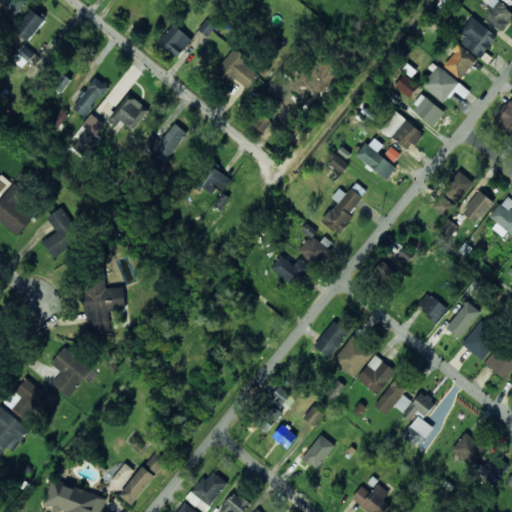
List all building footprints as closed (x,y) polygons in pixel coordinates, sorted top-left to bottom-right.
[(2,0),(10,15),(30,6),(26,0),(2,0)] [(511,18),(511,11),(497,0),(484,0),(492,6),(483,18),(502,32),(511,18)] [(30,41),(45,18),(30,9),(15,32),(30,41)] [(466,37),(461,42),(480,58),(498,37),(473,17),(460,32),(466,37)] [(217,27),(208,19),(198,29),(207,37),(217,27)] [(193,40),(175,24),(159,41),(177,58),(193,40)] [(35,52),(22,45),(13,61),(26,68),(35,52)] [(477,60),(460,45),(443,64),(460,79),(477,60)] [(247,89),(261,74),(235,49),(214,71),(229,84),(235,78),(247,89)] [(422,88),(445,102),(459,80),(436,66),(422,88)] [(61,93),(72,81),(62,72),(51,85),(61,93)] [(410,98),(419,86),(404,74),(395,86),(410,98)] [(85,117),(109,87),(96,77),(73,108),(85,117)] [(464,98),(470,91),(460,84),(454,91),(464,98)] [(121,121),(133,131),(150,110),(129,94),(108,120),(117,126),(121,121)] [(445,114),(423,94),(412,106),(433,126),(445,114)] [(511,131),(511,100),(494,119),(510,134),(511,131)] [(423,134),(396,111),(381,129),(409,152),(423,134)] [(53,123),(58,126),(66,115),(61,112),(53,123)] [(71,147),(85,155),(104,123),(91,114),(71,147)] [(264,133),(272,121),(261,115),(254,126),(264,133)] [(161,142),(153,135),(144,146),(166,162),(188,132),(175,123),(161,142)] [(387,180),(397,167),(366,143),(356,155),(387,180)] [(328,165),(343,174),(349,163),(334,155),(328,165)] [(223,191),(231,180),(210,164),(193,186),(201,192),(204,188),(212,194),(217,186),(223,191)] [(443,191),(458,203),(474,183),(460,171),(443,191)] [(0,194),(10,181),(2,175),(0,177),(0,194)] [(0,201),(0,221),(19,235),(38,210),(10,188),(0,201)] [(349,214),(363,198),(351,188),(347,194),(340,188),(332,197),(338,202),(323,220),(340,234),(354,218),(349,214)] [(463,213),(478,224),(494,201),(479,190),(463,213)] [(511,208),(511,199),(507,195),(490,218),(511,233),(511,208)] [(446,218),(455,207),(446,198),(436,210),(446,218)] [(43,241),(53,256),(82,239),(63,207),(48,217),(57,232),(43,241)] [(450,237),(458,227),(449,219),(440,229),(450,237)] [(398,256),(409,264),(416,254),(405,246),(398,256)] [(294,265),(281,255),(271,268),(295,286),(310,267),(299,259),(294,265)] [(388,280),(395,269),(381,261),(375,272),(388,280)] [(124,287),(107,288),(106,279),(83,281),(88,333),(111,331),(109,311),(126,309),(124,287)] [(448,310),(428,293),(417,305),(437,323),(448,310)] [(461,338),(481,312),(467,301),(447,328),(461,338)] [(482,360),(502,337),(482,320),(462,344),(482,360)] [(314,345),(329,358),(349,333),(335,321),(314,345)] [(333,360),(354,378),(374,354),(354,336),(333,360)] [(511,370),(511,352),(500,343),(485,363),(505,379),(511,370)] [(52,364),(62,372),(53,384),(70,397),(93,367),(65,346),(52,364)] [(358,377),(378,394),(397,372),(377,355),(358,377)] [(59,399),(27,376),(6,405),(29,421),(39,406),(49,414),(59,399)] [(328,393),(335,399),(346,386),(339,380),(328,393)] [(387,415),(395,405),(403,413),(412,402),(403,393),(407,389),(397,380),(375,404),(387,415)] [(297,399),(281,386),(265,407),(280,419),(297,399)] [(418,410),(426,417),(436,403),(420,392),(403,417),(410,422),(418,410)] [(7,447),(14,451),(30,429),(0,406),(0,453),(2,454),(7,447)] [(304,419),(315,426),(324,414),(312,406),(304,419)] [(402,436),(419,448),(434,428),(418,415),(402,436)] [(298,436),(283,425),(273,437),(288,449),(298,436)] [(470,467),(486,449),(467,432),(451,450),(470,467)] [(302,460),(317,470),(335,445),(321,434),(302,460)] [(121,496),(134,505),(167,460),(155,451),(121,496)] [(498,484),(509,465),(487,453),(476,472),(498,484)] [(112,480),(121,487),(134,470),(125,463),(112,480)] [(187,499),(202,511),(204,511),(228,484),(211,470),(187,499)] [(100,511),(106,497),(52,480),(44,505),(64,511),(100,511)] [(384,511),(396,497),(378,483),(371,493),(362,486),(352,498),(369,511),(384,511)] [(244,511),(250,504),(234,491),(221,508),(226,511),(244,511)] [(177,511),(197,511),(186,502),(177,511)]
